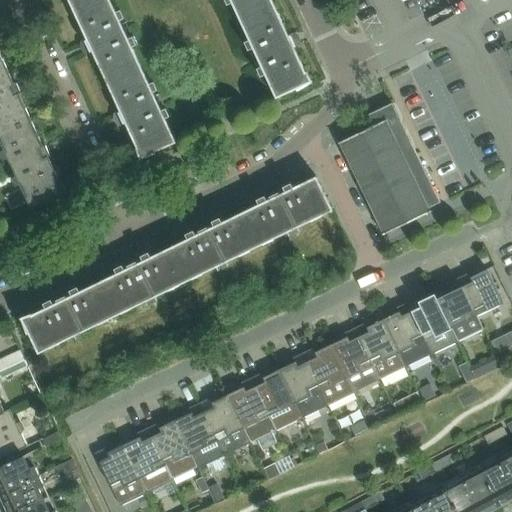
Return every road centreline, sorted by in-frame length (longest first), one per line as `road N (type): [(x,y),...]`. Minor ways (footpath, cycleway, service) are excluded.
road 1 (residential): [(378,276),(64,427)]
road 2 (residential): [(129,233),(20,0)]
road 3 (residential): [(129,233),(262,172),(308,132)]
road 4 (residential): [(308,132),(378,276)]
road 5 (residential): [(308,132),(328,113),(343,76),(309,0)]
road 6 (residential): [(0,298),(129,233)]
